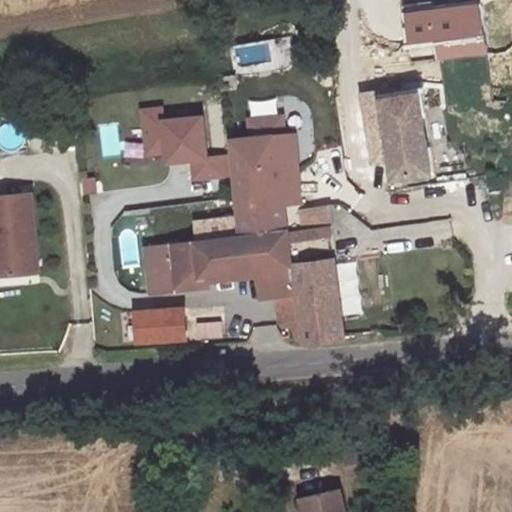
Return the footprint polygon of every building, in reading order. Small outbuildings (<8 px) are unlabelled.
[(406,49),(434,46),(436,61),(483,55),(477,3),(402,12),(406,49)] [(419,99),(416,78),(376,83),(386,169),(417,165),(427,163),(424,141),(420,109),(419,99)] [(189,104),(150,109),(148,97),(128,100),(133,144),(153,142),(154,152),(179,149),(181,168),(211,164),(208,144),(194,146),(189,104)] [(420,109),(436,107),(435,97),(419,99),(420,109)] [(290,188),(282,189),(278,147),(292,145),(289,122),(279,123),(277,104),(244,108),(245,129),(224,132),(234,224),(281,218),(285,217),(285,218),(294,217),(291,197),(290,188)] [(420,109),(424,141),(440,139),(436,107),(420,109)] [(107,157),(122,155),(117,124),(102,126),(107,157)] [(440,139),(424,141),(427,163),(417,165),(418,167),(443,164),(440,139)] [(278,147),(282,189),(290,188),(296,187),(292,145),(278,147)] [(328,192),(291,197),(294,217),(285,218),(289,253),(333,247),(328,192)] [(0,195),(0,275),(34,272),(27,193),(0,195)] [(401,247),(455,238),(451,215),(343,233),(346,252),(400,243),(401,247)] [(296,325),(289,253),(284,253),(281,218),(234,224),(140,235),(146,280),(175,276),(174,264),(255,257),(257,283),(279,281),(284,323),(296,325)] [(333,247),(289,253),(296,325),(305,328),(340,327),(333,247)] [(181,328),(179,296),(132,299),(134,332),(181,328)] [(373,416),(345,421),(347,442),(377,436),(373,416)] [(340,460),(300,466),(308,507),(316,506),(317,511),(356,511),(354,496),(347,497),(340,460)]
